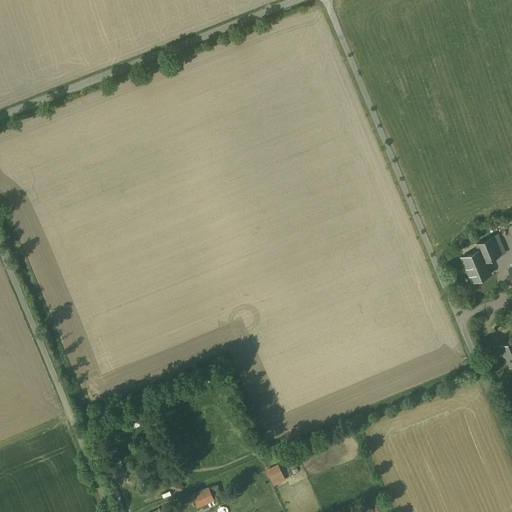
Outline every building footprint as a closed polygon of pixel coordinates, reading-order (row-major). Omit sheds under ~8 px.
[(491,237),(476,243),(479,249),(480,249),(485,261),(499,256),(491,237)] [(479,249),(462,256),(472,282),(490,274),(480,249),(479,249)] [(511,342),(500,347),(508,367),(511,365),(511,342)] [(267,469),(275,485),(288,479),(280,463),(267,469)] [(215,483),(191,492),(196,505),(220,496),(215,483)]
